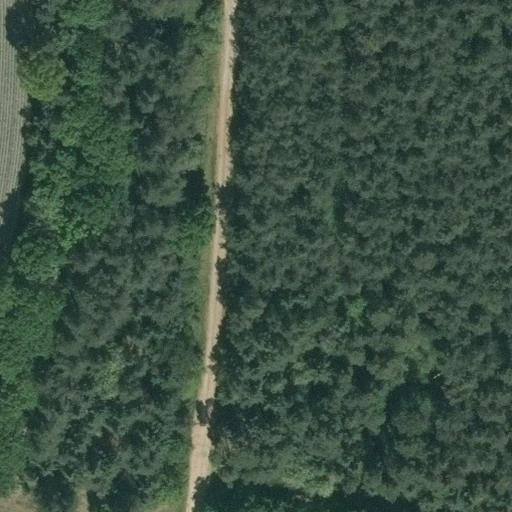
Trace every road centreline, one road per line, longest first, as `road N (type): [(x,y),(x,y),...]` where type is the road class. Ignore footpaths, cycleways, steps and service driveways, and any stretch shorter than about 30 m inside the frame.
road 1 (track): [(199,511),(223,0)]
road 2 (track): [(511,498),(201,468)]
